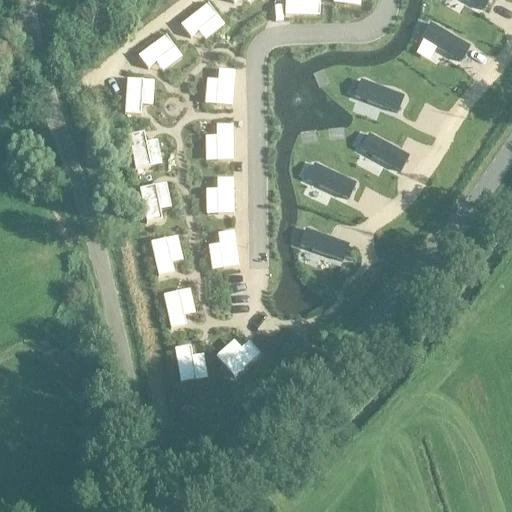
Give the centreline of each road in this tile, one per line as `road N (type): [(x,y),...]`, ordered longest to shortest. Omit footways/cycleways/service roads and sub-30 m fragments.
road 1 (unclassified): [(157,511),(117,324),(30,0)]
road 2 (unclassified): [(164,511),(349,341),(511,142)]
